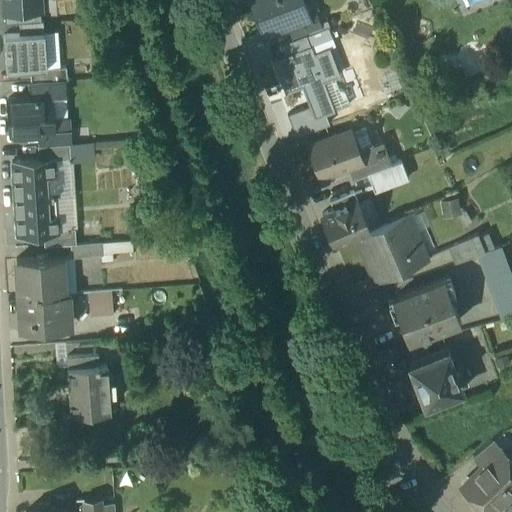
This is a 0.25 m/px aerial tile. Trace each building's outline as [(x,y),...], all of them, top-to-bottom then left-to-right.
[(38,0),(3,0),(4,10),(39,8),(38,0)] [(301,0),(251,0),(263,29),(283,22),(289,23),(288,22),(301,17),(295,3),(302,0),(301,0)] [(39,8),(4,10),(5,22),(40,20),(39,8)] [(301,17),(288,22),(289,23),(294,38),(306,33),(319,28),(313,12),(301,17)] [(44,32),(4,34),(7,71),(30,69),(46,68),(44,32)] [(294,38),(282,42),(286,54),(310,46),(306,33),(294,38)] [(310,46),(286,54),(274,58),(284,84),(301,77),(315,115),(334,108),(323,80),(335,75),(339,74),(329,47),(313,53),(310,46)] [(46,68),(30,69),(31,81),(63,79),(66,79),(66,67),(46,68)] [(394,69),(364,79),(369,94),(400,83),(394,69)] [(335,75),(323,80),(334,108),(350,102),(345,90),(339,88),(335,75)] [(63,79),(31,81),(32,97),(51,96),(64,95),(63,79)] [(32,97),(8,98),(10,134),(41,133),(68,131),(67,115),(53,116),(51,96),(32,97)] [(350,128),(309,143),(321,176),(348,166),(362,161),(358,150),(350,128)] [(69,142),(68,131),(41,133),(42,144),(69,142)] [(383,141),(358,150),(362,161),(348,166),(353,178),(367,172),(391,163),(383,141)] [(42,144),(37,144),(38,158),(52,157),(52,158),(70,157),(69,142),(42,144)] [(38,158),(12,160),(14,196),(54,193),(52,158),(52,157),(38,158)] [(391,163),(367,172),(374,190),(408,177),(401,160),(391,163)] [(353,190),(329,200),(333,208),(356,199),(357,199),(353,190)] [(54,193),(14,196),(16,232),(43,230),(57,229),(57,228),(54,193)] [(333,208),(322,213),(334,244),(356,235),(369,229),(356,199),(333,208)] [(369,229),(356,235),(375,278),(426,256),(407,213),(369,229)] [(75,227),(57,228),(57,229),(43,230),(44,244),(70,242),(76,242),(75,227)] [(477,233),(449,246),(455,262),(477,254),(485,251),(477,233)] [(132,238),(101,240),(101,252),(112,251),(133,250),(132,238)] [(76,242),(70,242),(70,253),(71,255),(73,255),(101,253),(101,252),(101,240),(76,242)] [(485,251),(477,254),(501,320),(511,316),(511,278),(500,246),(485,251)] [(112,251),(101,252),(101,253),(102,260),(113,259),(112,251)] [(70,253),(58,254),(60,291),(70,290),(77,289),(77,288),(76,283),(75,283),(73,255),(71,255),(70,253)] [(58,254),(16,257),(18,293),(60,291),(58,254)] [(445,278),(393,298),(407,337),(420,332),(421,334),(460,319),(445,278)] [(60,291),(18,293),(20,327),(46,326),(67,325),(66,308),(71,308),(70,290),(60,291)] [(99,291),(101,314),(113,313),(111,290),(99,291)] [(101,314),(99,291),(88,292),(90,315),(101,314)] [(105,339),(65,341),(66,354),(106,351),(105,339)] [(447,349),(410,364),(426,403),(463,388),(447,349)] [(106,351),(66,354),(67,367),(69,367),(71,396),(69,396),(71,412),(109,410),(108,393),(106,393),(105,379),(107,379),(106,351)] [(493,439),(474,455),(483,465),(501,448),(493,439)] [(483,465),(464,484),(490,511),(491,511),(511,492),(511,459),(501,448),(483,465)] [(100,511),(100,497),(84,497),(84,511),(100,511)] [(51,502),(38,503),(39,508),(26,509),(26,511),(60,511),(60,507),(51,507),(51,502)]
